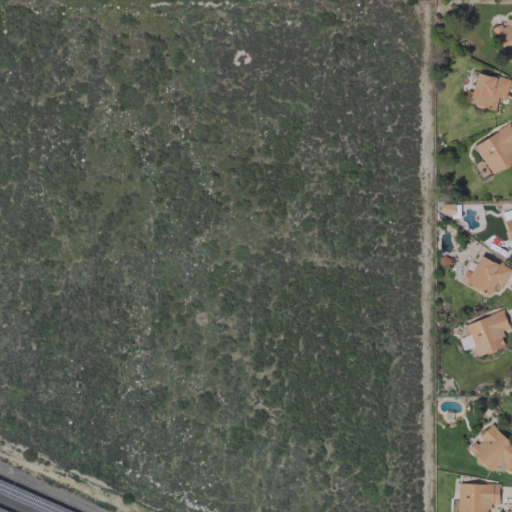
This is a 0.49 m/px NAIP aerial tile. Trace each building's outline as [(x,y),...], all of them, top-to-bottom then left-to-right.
[(511,15),(502,20),(503,22),(490,28),(503,57),(511,53),(511,15)] [(503,99),(509,81),(476,71),(466,102),(492,110),(497,97),(503,99)] [(511,160),(511,150),(509,145),(511,142),(511,132),(507,124),(472,143),(489,173),(511,160)] [(511,207),(501,210),(510,249),(511,248),(511,207)] [(500,287),(509,270),(478,254),(470,271),(464,269),(458,280),(488,295),(493,284),(500,287)] [(462,324),(466,335),(457,338),(461,350),(471,346),(475,356),(503,345),(498,331),(507,328),(500,310),(462,324)] [(511,444),(511,445),(490,425),(473,442),(472,441),(465,448),(489,471),(499,461),(507,469),(511,464),(511,444)] [(486,511),(487,504),(496,504),(497,484),(456,482),(455,511),(486,511)]
